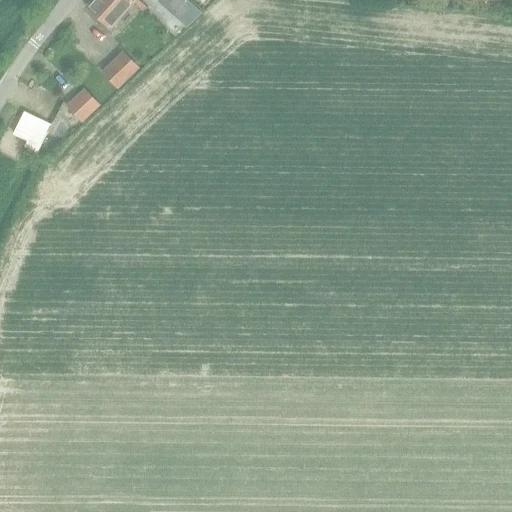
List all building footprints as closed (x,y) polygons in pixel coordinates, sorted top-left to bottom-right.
[(144,11),(131,0),(91,0),(86,7),(107,26),(118,14),(128,2),(131,5),(134,3),(144,11)] [(131,0),(144,11),(147,7),(139,0),(131,0)] [(187,0),(168,0),(193,22),(202,13),(187,0)] [(117,89),(138,67),(121,50),(100,72),(117,89)] [(84,89),(67,106),(82,121),(99,105),(84,89)] [(25,112),(14,134),(28,141),(25,147),(37,153),(51,125),(25,112)]
